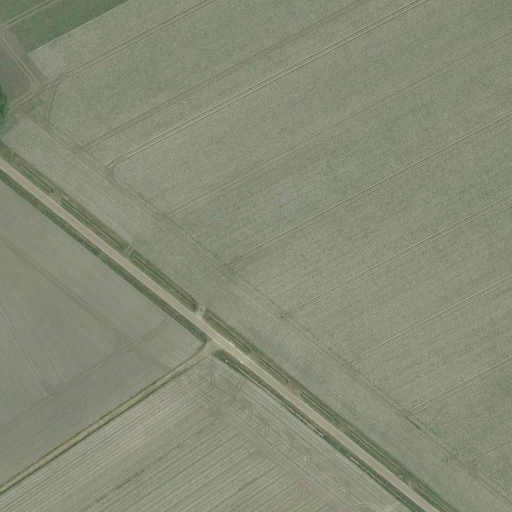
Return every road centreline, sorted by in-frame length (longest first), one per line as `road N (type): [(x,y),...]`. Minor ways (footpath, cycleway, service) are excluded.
road 1 (unclassified): [(431,511),(0,161)]
road 2 (track): [(0,490),(221,342)]
